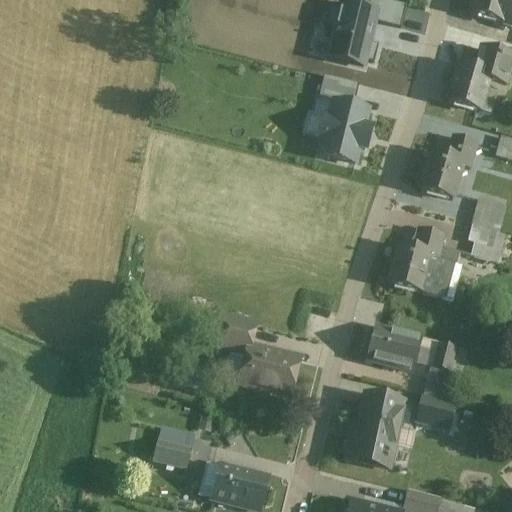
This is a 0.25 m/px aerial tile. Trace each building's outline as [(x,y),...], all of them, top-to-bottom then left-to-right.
[(511,0),(473,0),(469,17),(511,29),(511,0)] [(329,28),(323,58),(370,68),(380,23),(401,28),(405,7),(376,1),(373,14),(326,4),(321,26),(329,28)] [(511,76),(511,55),(480,47),(475,66),(459,61),(447,104),(484,114),(493,83),(509,88),(511,76)] [(310,161),(354,168),(364,109),(320,101),(318,116),(306,114),(301,141),(313,143),(310,161)] [(511,136),(503,135),(501,155),(511,156),(511,136)] [(452,140),(446,159),(430,155),(425,170),(419,194),(451,203),(460,170),(468,173),(476,146),(452,140)] [(510,204),(482,195),(472,238),(501,245),(510,204)] [(464,235),(465,226),(447,223),(445,232),(464,235)] [(451,304),(461,267),(438,261),(443,239),(416,232),(412,250),(395,246),(384,288),(451,304)] [(421,341),(373,329),(364,366),(412,378),(421,341)] [(297,363),(247,351),(239,382),(240,382),(240,388),(259,392),(261,396),(267,397),(271,395),(289,400),(297,368),(297,363)] [(403,406),(363,398),(355,439),(348,438),(344,459),(350,460),(349,465),(388,473),(403,406)] [(454,407),(422,399),(416,425),(447,433),(454,407)] [(199,431),(160,424),(155,462),(192,469),(199,431)] [(259,511),(267,480),(219,469),(211,503),(246,511),(259,511)] [(470,511),(471,507),(412,487),(409,507),(427,511),(470,511)] [(389,511),(349,503),(346,511),(389,511)]
